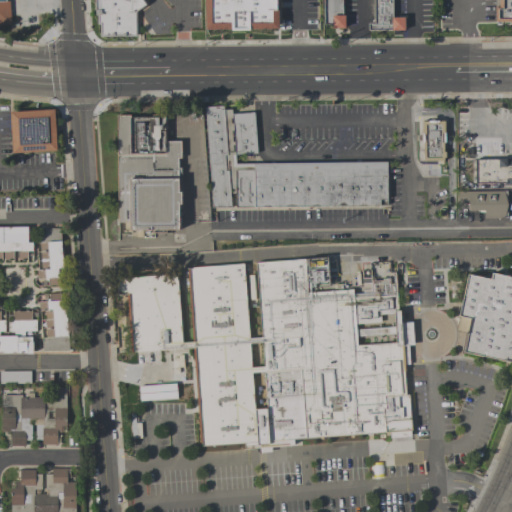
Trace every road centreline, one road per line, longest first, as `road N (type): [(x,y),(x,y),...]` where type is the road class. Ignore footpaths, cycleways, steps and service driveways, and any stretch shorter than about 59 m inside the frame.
road 1 (residential): [(107,511),(76,75)]
road 2 (primary): [(298,71),(455,69)]
